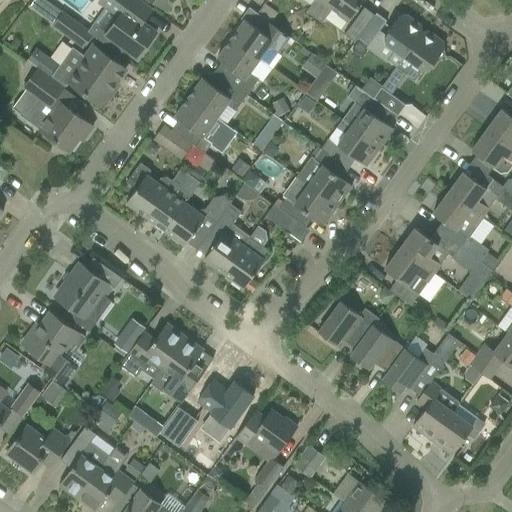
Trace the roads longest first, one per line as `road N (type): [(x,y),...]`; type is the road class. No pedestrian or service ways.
road 1 (residential): [(262,346),(496,45)]
road 2 (residential): [(217,0),(70,201)]
road 3 (residential): [(262,346),(70,201)]
road 4 (residential): [(432,501),(422,477),(262,346)]
